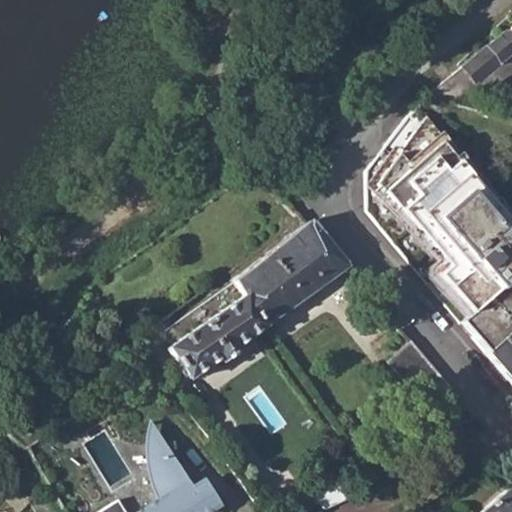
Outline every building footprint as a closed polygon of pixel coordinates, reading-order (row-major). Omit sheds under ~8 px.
[(431,84),(463,93),(478,81),(487,88),(511,70),(511,36),(509,35),(504,32),(431,84)] [(363,211),(485,352),(511,328),(511,283),(507,278),(511,274),(511,232),(436,144),(439,141),(419,119),(412,130),(403,122),(363,172),(363,211)] [(307,222),(228,280),(238,293),(237,294),(261,326),(344,266),(307,222)] [(184,378),(214,357),(216,360),(234,349),(232,346),(261,326),(237,294),(163,349),(184,378)] [(511,328),(485,352),(511,383),(511,328)] [(382,361),(418,402),(425,397),(444,383),(406,339),(382,361)] [(425,397),(441,415),(445,415),(459,401),(444,383),(425,397)] [(22,447),(30,460),(109,402),(100,390),(22,447)] [(172,511),(186,503),(192,511),(213,498),(197,473),(186,480),(145,416),(142,430),(142,448),(153,494),(124,511),(122,511),(112,495),(89,509),(91,511),(172,511)] [(511,511),(511,500),(505,492),(480,511),(511,511)]
